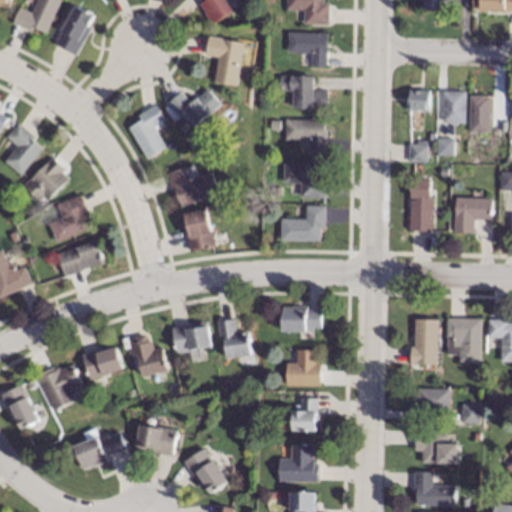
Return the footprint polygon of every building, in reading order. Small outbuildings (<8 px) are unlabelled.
[(0,0),(9,0),(7,8),(0,6),(0,0)] [(59,0),(45,32),(32,26),(30,31),(25,28),(14,24),(12,23),(19,7),(31,12),(36,0),(59,0)] [(227,0),(234,10),(213,24),(205,12),(206,12),(201,4),(200,3),(202,2),(200,0),(227,0)] [(323,0),(323,3),(328,3),(328,8),(328,22),(328,24),(303,23),(303,9),(286,9),(286,0),(323,0)] [(422,0),(423,7),(453,8),(452,0),(422,0)] [(511,0),(511,11),(507,11),(471,10),(471,0),(511,0)] [(91,13),(94,15),(88,25),(92,27),(90,29),(76,55),(73,54),(63,48),(54,43),(75,5),(91,13)] [(327,52),(326,65),(326,66),(310,66),(311,52),(287,52),(288,32),(327,33),(327,52)] [(245,42),(238,85),(215,81),(219,57),(206,55),(207,53),(209,38),(210,36),(245,42)] [(313,77),(313,89),(313,96),(327,96),(327,109),(310,108),(310,107),(292,107),(292,90),(280,90),(279,90),(280,75),(313,76),(313,77)] [(221,103),(196,125),(185,113),(180,117),(168,103),(180,93),(182,91),(183,92),(184,93),(191,102),(208,88),(221,103)] [(430,95),(430,111),(410,111),(409,111),(409,105),(406,105),(406,101),(409,101),(410,89),(431,90),(430,95)] [(465,92),(464,123),(450,123),(443,123),(443,116),(444,91),(465,92)] [(489,96),(488,129),(469,128),(470,96),(489,96)] [(165,120),(154,127),(166,147),(148,158),(129,127),(141,119),(139,115),(140,114),(154,105),(156,104),(165,120)] [(0,112),(0,131),(8,117),(0,112)] [(324,129),(326,129),(326,138),(325,149),(325,153),(307,153),(308,139),(284,139),(284,119),(324,120),(324,129)] [(279,120),(280,120),(279,130),(270,129),(270,120),(279,120)] [(20,123),(30,132),(36,136),(33,140),(43,148),(23,173),(21,175),(5,161),(17,145),(7,137),(18,122),(20,123)] [(438,138),(453,139),(453,155),(437,154),(437,138),(438,138)] [(237,146),(229,148),(226,142),(234,139),(237,146)] [(426,162),(424,162),(408,162),(408,161),(408,145),(410,145),(427,145),(426,162)] [(54,157),(63,167),(65,169),(62,172),(69,178),(47,200),(44,197),(40,201),(23,185),(52,156),(54,157)] [(320,176),(325,176),(325,182),(324,193),(324,197),(300,197),(299,197),(299,183),(282,182),(283,163),(283,162),(320,163),(320,176)] [(188,179),(211,171),(219,192),(182,206),(177,192),(173,193),(171,187),(167,175),(166,173),(183,167),(188,179)] [(511,171),(511,189),(501,189),(500,189),(500,171),(511,171)] [(430,230),(411,230),(409,230),(410,179),(432,179),(430,230)] [(280,195),(277,195),(272,195),(272,186),(277,186),(280,186),(280,195)] [(82,197),(86,207),(89,214),(85,215),(90,227),(56,241),(48,223),(62,217),(57,204),(58,203),(81,193),(82,197)] [(491,198),(492,198),(492,214),(492,219),(490,219),(474,218),(474,232),(455,232),(455,220),(456,197),(491,198)] [(243,207),(233,207),(233,198),(243,198),(243,207)] [(325,207),(324,220),(324,227),(320,227),(319,241),(280,240),(280,218),(305,219),(306,205),(316,205),(325,206),(325,207)] [(215,245),(209,247),(189,251),(189,250),(185,230),(184,229),(187,228),(184,213),(207,208),(215,245)] [(18,239),(12,242),(8,234),(14,231),(18,239)] [(104,263),(95,266),(95,265),(83,268),(83,270),(80,271),(68,275),(65,276),(58,253),(77,247),(94,241),(96,241),(104,263)] [(7,263),(13,261),(17,270),(25,266),(32,283),(29,284),(17,289),(0,296),(0,249),(1,249),(7,263)] [(307,309),(321,309),(321,312),(321,327),(312,327),(312,330),(306,330),(306,332),(282,331),(282,305),(290,306),(290,305),(307,305),(307,309)] [(236,332),(249,330),(252,354),(227,358),(224,338),(219,338),(217,320),(220,320),(232,318),(234,318),(236,332)] [(480,361),(458,361),(459,354),(446,354),(447,318),(448,318),(462,318),(481,319),(480,361)] [(437,364),(410,363),(410,362),(411,348),(411,346),(415,346),(415,319),(438,319),(437,364)] [(510,322),(511,322),(511,361),(500,361),(501,338),(488,338),(489,319),(490,319),(503,319),(510,319),(510,322)] [(211,345),(202,346),(204,359),(191,361),(189,351),(176,353),(172,327),(173,326),(186,324),(207,320),(211,345)] [(147,342),(151,341),(154,349),(162,347),(166,364),(168,369),(144,376),(137,354),(132,356),(132,355),(128,340),(131,339),(143,335),(145,335),(147,342)] [(122,368),(108,372),(108,374),(90,379),(83,354),(84,354),(96,350),(104,348),(105,350),(116,347),(122,368)] [(315,363),(320,363),(320,369),(320,384),(320,385),(286,385),(286,362),(296,362),(296,349),(316,350),(315,363)] [(82,383),(69,390),(74,401),(54,411),(35,373),(38,372),(48,367),(52,365),(53,369),(58,366),(60,370),(72,364),(82,383)] [(482,381),(473,380),(473,373),(482,373),(482,381)] [(21,385),(39,421),(23,429),(22,429),(17,420),(14,421),(7,407),(1,395),(1,394),(21,384),(21,385)] [(449,410),(416,410),(416,393),(419,393),(419,388),(450,389),(449,410)] [(317,413),(316,429),(291,429),(291,409),(293,410),(295,410),(295,405),(301,405),(301,398),(317,398),(317,413)] [(498,407),(493,413),(487,407),(493,401),(498,407)] [(479,423),(467,423),(462,422),(462,406),(462,404),(479,405),(479,423)] [(158,427),(158,425),(178,429),(173,455),(172,455),(158,452),(136,448),(140,424),(158,427)] [(442,442),(460,442),(459,462),(456,462),(422,462),(422,451),(416,450),(416,443),(416,431),(416,428),(442,428),(442,442)] [(123,442),(126,448),(107,456),(105,457),(107,461),(94,467),(93,465),(83,469),(74,446),(97,436),(98,437),(106,433),(108,436),(119,432),(123,442)] [(312,458),(316,458),(316,463),(318,463),(318,465),(318,478),(318,481),(278,481),(278,457),(290,458),(290,444),(312,444),(312,458)] [(213,460),(214,459),(228,480),(210,492),(205,485),(202,486),(194,474),(192,476),(183,463),(182,461),(203,447),(213,460)] [(433,485),(454,485),(454,505),(416,504),(416,495),(414,495),(414,485),(414,472),(414,471),(433,472),(433,485)] [(314,509),(314,511),(299,511),(299,509),(290,509),(290,491),(315,491),(314,509)] [(230,506),(235,507),(234,511),(214,511),(215,506),(216,503),(230,506)] [(511,505),(511,511),(494,511),(496,503),(511,505)]
